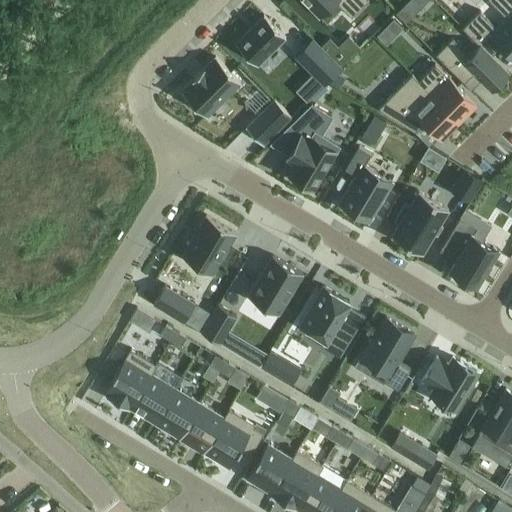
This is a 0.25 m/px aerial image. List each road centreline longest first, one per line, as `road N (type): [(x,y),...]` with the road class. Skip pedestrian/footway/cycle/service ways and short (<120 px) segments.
road 1 (residential): [(478,325),(191,152)]
road 2 (unclassified): [(12,361),(51,349),(87,320),(191,152)]
road 3 (residential): [(191,152),(144,119),(135,91),(142,70),(212,0)]
road 4 (unclassified): [(114,511),(21,413),(12,361)]
road 5 (residential): [(202,496),(76,412)]
